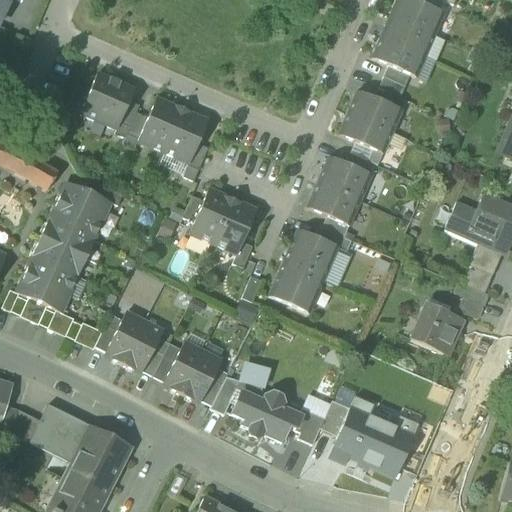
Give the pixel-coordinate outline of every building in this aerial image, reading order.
[(0,0),(0,20),(8,0),(0,0)] [(404,0),(396,0),(389,19),(433,38),(442,16),(437,14),(414,4),(404,0)] [(416,0),(414,4),(437,14),(441,3),(434,0),(416,0)] [(389,19),(380,40),(424,59),(433,38),(389,19)] [(444,43),(433,38),(424,59),(435,64),(444,43)] [(414,81),(424,59),(380,40),(370,62),(387,69),(409,78),(414,81)] [(425,85),(435,64),(424,59),(414,81),(425,85)] [(382,80),(404,89),(409,78),(387,69),(382,80)] [(78,117),(114,133),(127,104),(132,93),(95,77),(78,117)] [(383,93),(399,100),(404,89),(382,80),(377,91),(383,93)] [(378,104),(400,113),(405,103),(399,100),(383,93),(378,104)] [(356,94),(346,116),(390,135),(400,113),(378,104),(356,94)] [(154,102),(151,108),(157,111),(160,105),(154,102)] [(113,137),(124,141),(135,115),(138,108),(127,104),(114,133),(113,137)] [(136,144),(161,156),(180,114),(173,111),(160,105),(157,111),(151,108),(146,120),(136,144)] [(186,117),(180,114),(161,156),(187,167),(196,146),(203,131),(197,128),(199,122),(186,116),(186,117)] [(121,148),(132,153),(136,144),(146,120),(135,115),(124,141),(121,148)] [(511,115),(497,150),(511,156),(511,115)] [(385,147),(390,135),(346,116),(337,138),(354,145),(372,153),(381,157),(385,147)] [(205,125),(199,122),(197,128),(203,131),(205,125)] [(390,135),(385,147),(400,153),(405,142),(390,135)] [(349,156),(367,164),(372,153),(354,145),(349,156)] [(181,179),(192,184),(207,151),(196,146),(187,167),(182,178),(181,179)] [(24,159),(7,149),(0,166),(0,167),(46,193),(56,177),(40,168),(24,159)] [(336,164),(369,178),(374,167),(367,164),(349,156),(341,153),(336,164)] [(381,157),(372,153),(367,164),(374,167),(376,168),(381,157)] [(156,167),(182,178),(187,167),(161,156),(156,167)] [(327,160),(316,185),(358,204),(370,178),(369,178),(336,164),(327,160)] [(347,229),(358,204),(316,185),(305,211),(325,220),(347,229)] [(64,186),(56,205),(100,224),(108,205),(91,197),(64,186)] [(108,205),(116,209),(121,198),(96,187),(91,197),(108,205)] [(210,246),(211,247),(230,203),(206,192),(201,203),(192,225),(187,236),(189,237),(210,246)] [(479,242),(502,252),(509,237),(511,238),(511,209),(482,196),(474,213),(455,205),(445,227),(479,242)] [(181,221),(192,225),(201,203),(191,199),(181,221)] [(254,213),(230,203),(211,247),(235,257),(240,245),(254,213)] [(56,205),(48,223),(92,242),(100,224),(56,205)] [(175,226),(163,220),(156,237),(168,242),(175,226)] [(321,231),(343,240),(347,229),(325,220),(321,231)] [(47,222),(39,240),(85,261),(93,243),(92,242),(48,223),(47,222)] [(336,250),(345,254),(350,243),(343,240),(321,231),(317,229),(312,240),(336,250)] [(296,233),(281,266),(322,284),(336,250),(312,240),(296,233)] [(210,246),(189,237),(184,249),(205,258),(210,246)] [(31,259),(32,259),(75,279),(76,279),(85,261),(39,240),(31,259)] [(474,272),(491,279),(502,252),(479,242),(467,269),(474,272)] [(231,267),(242,271),(251,249),(240,245),(235,257),(231,267)] [(351,257),(345,254),(336,250),(322,284),(336,290),(351,257)] [(32,259),(23,277),(67,297),(75,279),(32,259)] [(307,317),(322,284),(281,266),(267,299),(307,317)] [(466,290),(483,298),(483,297),(491,279),(474,272),(466,290)] [(59,316),(67,297),(23,277),(15,296),(18,297),(27,302),(45,310),(54,314),(59,316)] [(240,301),(251,305),(260,283),(250,279),(240,301)] [(466,290),(461,301),(481,310),(486,298),(483,297),(483,298),(466,290)] [(1,310),(10,314),(18,297),(15,296),(9,293),(1,310)] [(428,300),(425,307),(447,316),(450,309),(428,300)] [(260,310),(251,305),(240,301),(233,316),(252,326),(260,310)] [(476,323),(481,310),(461,301),(456,314),(476,323)] [(20,318),(38,326),(45,310),(27,302),(20,318)] [(412,345),(446,360),(451,347),(449,346),(459,322),(448,317),(447,316),(425,307),(417,325),(420,326),(412,345)] [(47,330),(56,334),(63,318),(59,316),(54,314),(47,330)] [(102,358),(121,368),(143,325),(124,315),(120,323),(104,355),(102,358)] [(93,349),(104,355),(120,323),(110,317),(101,335),(93,349)] [(73,322),(63,318),(56,334),(65,338),(73,322)] [(161,334),(143,325),(121,368),(139,377),(141,374),(158,341),(161,334)] [(409,344),(412,345),(420,326),(417,325),(409,344)] [(74,342),(83,346),(90,330),(81,326),(74,342)] [(101,335),(90,330),(83,346),(93,351),(93,349),(101,335)] [(189,335),(184,346),(199,354),(205,343),(189,335)] [(141,374),(152,379),(168,346),(158,341),(141,374)] [(208,344),(203,355),(217,363),(223,352),(208,344)] [(161,388),(179,397),(201,355),(199,354),(184,346),(182,345),(179,352),(162,385),(161,388)] [(179,352),(168,346),(152,379),(162,385),(179,352)] [(203,355),(201,355),(179,397),(198,407),(199,403),(216,371),(219,364),(217,363),(203,355)] [(235,392),(240,395),(241,394),(260,403),(263,398),(259,396),(266,374),(258,371),(250,368),(250,369),(245,367),(244,372),(243,372),(240,384),(236,391),(235,392)] [(199,403),(210,409),(225,380),(226,377),(216,371),(199,403)] [(209,412),(223,418),(224,415),(235,392),(236,391),(240,384),(225,380),(210,409),(209,412)] [(0,424),(4,411),(11,388),(0,384),(0,424)] [(263,397),(263,398),(260,403),(241,394),(240,395),(230,418),(242,423),(240,428),(247,431),(249,438),(255,441),(262,438),(281,446),(287,431),(293,433),(299,418),(282,410),(284,407),(281,399),(270,394),(263,397)] [(300,411),(302,412),(323,421),(329,406),(307,396),(300,411)] [(353,399),(348,411),(367,420),(372,408),(353,399)] [(329,406),(323,421),(318,432),(335,440),(348,411),(330,404),(329,406)] [(28,446),(75,469),(111,488),(131,450),(46,408),(38,424),(28,446)] [(0,434),(10,437),(17,414),(4,411),(0,424),(0,434)] [(347,459),(393,480),(411,440),(392,431),(387,442),(362,431),(367,420),(348,411),(335,440),(326,460),(343,467),(347,459)] [(311,448),(318,432),(323,421),(302,412),(299,418),(293,433),(299,436),(296,441),(311,448)] [(17,413),(17,414),(10,437),(28,446),(38,424),(17,413)] [(397,419),(392,431),(411,440),(416,427),(397,419)] [(392,431),(367,420),(362,431),(387,442),(392,431)] [(511,503),(511,466),(507,465),(498,500),(511,503)] [(99,511),(111,488),(75,469),(53,511),(99,511)] [(186,481),(175,476),(165,497),(176,502),(186,481)] [(226,511),(203,500),(196,511),(226,511)]
